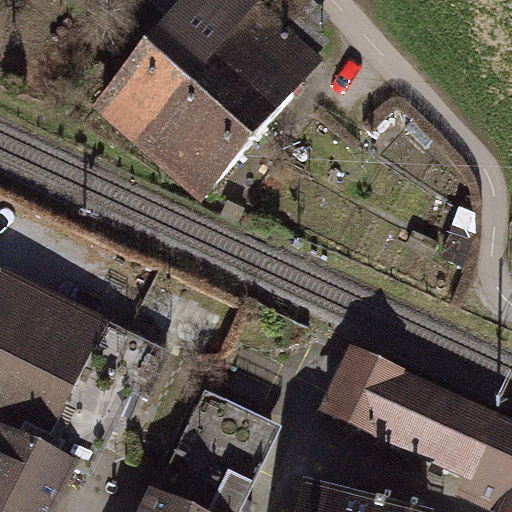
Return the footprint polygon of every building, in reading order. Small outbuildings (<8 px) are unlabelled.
[(150,59),(250,146),(316,66),(252,8),(257,0),(186,0),(193,6),(150,59)] [(101,114),(204,200),(250,146),(150,59),(101,114)] [(0,511),(61,511),(81,473),(98,482),(139,400),(151,406),(177,355),(11,272),(0,294),(0,511)] [(511,511),(511,436),(350,362),(326,413),(507,497),(499,511),(511,511)] [(247,511),(287,431),(206,391),(145,511),(247,511)] [(281,511),(336,511),(285,500),(281,511)]
